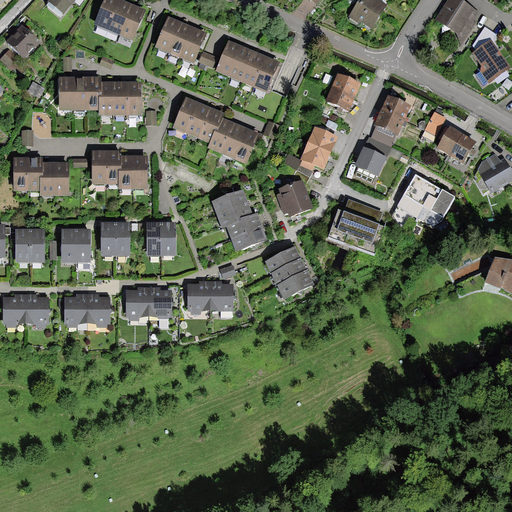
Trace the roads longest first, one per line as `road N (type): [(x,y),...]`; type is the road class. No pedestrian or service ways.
road 1 (residential): [(0,283),(9,291),(177,283),(278,245),(320,217),(391,63)]
road 2 (track): [(239,511),(307,479),(511,348)]
road 3 (residential): [(240,0),(391,63)]
road 4 (residential): [(391,63),(511,126)]
